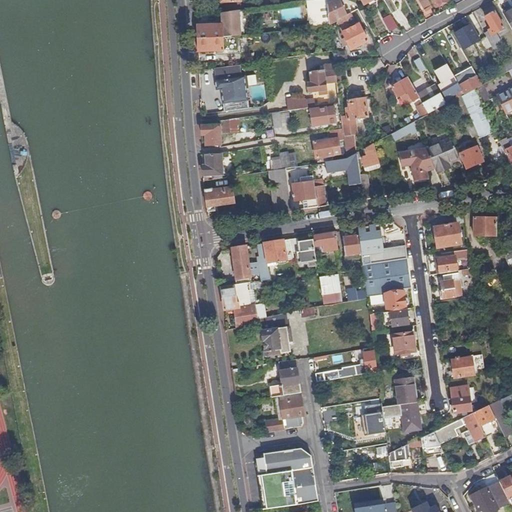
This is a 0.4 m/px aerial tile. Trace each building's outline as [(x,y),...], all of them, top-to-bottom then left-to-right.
[(327,0),(311,0),(308,1),(311,27),(330,24),(328,5),(327,0)] [(328,5),(330,24),(337,20),(338,20),(338,19),(347,14),(340,0),(338,1),(328,5)] [(418,0),(425,11),(432,7),(428,0),(418,0)] [(223,25),(198,26),(198,39),(237,37),(241,37),(241,10),(222,13),(223,25)] [(356,23),(351,13),(346,16),(338,20),(337,20),(338,22),(343,30),(356,23)] [(492,34),(486,37),(487,38),(492,48),(497,45),(493,36),(505,30),(496,13),(486,19),(492,30),(490,32),(492,34)] [(390,33),(400,27),(392,14),(382,19),(390,33)] [(360,24),(344,33),(353,50),(369,41),(360,24)] [(464,51),(481,41),(472,26),(456,35),(464,51)] [(237,37),(198,39),(199,52),(238,51),(237,37)] [(492,48),(487,38),(481,41),(486,51),(492,48)] [(422,43),(415,47),(421,58),(428,54),(422,43)] [(511,58),(502,64),(505,69),(507,73),(511,70),(511,58)] [(429,73),(422,60),(416,64),(423,77),(429,73)] [(472,68),(455,78),(462,91),(465,96),(475,90),(482,87),(483,86),(472,68)] [(496,74),(498,78),(507,73),(505,69),(496,74)] [(337,79),(336,70),(310,73),(311,83),(308,84),(309,94),(319,92),(320,96),(328,95),(326,81),(337,79)] [(249,85),(258,85),(258,75),(249,75),(249,85)] [(245,76),(215,80),(217,90),(222,89),(224,104),(225,104),(226,112),(249,109),(248,101),(249,100),(245,76)] [(462,91),(455,78),(439,87),(447,100),(462,91)] [(419,98),(409,79),(393,88),(399,98),(408,93),(413,102),(419,98)] [(482,87),(475,90),(482,103),(489,100),(482,87)] [(511,87),(496,96),(506,115),(511,111),(511,87)] [(429,94),(420,99),(424,106),(430,115),(439,110),(448,105),(438,89),(433,92),(436,97),(432,100),(429,94)] [(463,97),(480,138),(495,132),(482,103),(475,90),(465,96),(463,97)] [(359,101),(366,100),(366,92),(348,94),(349,102),(352,102),(352,101),(359,100),(359,101)] [(287,100),(289,112),(308,109),(308,101),(297,98),(287,100)] [(347,160),(354,156),(351,137),(358,136),(356,120),(369,119),(366,100),(359,101),(359,100),(352,101),(352,102),(349,102),(349,109),(341,110),(343,130),(345,139),(347,160)] [(417,110),(423,119),(430,115),(424,106),(417,110)] [(333,107),(311,111),(313,127),(335,124),(333,107)] [(281,113),(274,114),(273,114),(276,130),(284,128),(281,113)] [(220,121),(201,124),(202,136),(205,136),(206,146),(221,145),(220,121)] [(396,133),(392,135),(396,142),(411,134),(413,136),(419,133),(415,123),(396,133)] [(338,140),(345,139),(343,130),(328,132),(329,141),(315,143),(317,159),(340,155),(338,140)] [(427,150),(436,171),(437,170),(439,175),(448,171),(446,166),(451,164),(461,160),(452,140),(427,150)] [(500,143),(504,152),(507,151),(511,163),(511,141),(506,144),(504,141),(500,143)] [(358,158),(359,160),(362,159),(365,168),(380,164),(374,145),(358,154),(358,158)] [(468,170),(484,163),(477,147),(471,149),(470,148),(467,149),(467,151),(461,154),(468,170)] [(428,173),(436,171),(427,150),(420,153),(420,151),(401,154),(403,168),(412,167),(414,183),(430,180),(428,173)] [(288,152),(280,154),(283,169),(286,169),(291,168),(288,152)] [(353,159),(358,158),(358,154),(354,156),(347,160),(326,163),(327,174),(355,170),(353,159)] [(207,166),(203,166),(204,176),(222,175),(222,156),(206,156),(207,166)] [(511,170),(504,157),(497,160),(503,174),(511,170)] [(275,215),(292,212),(286,169),(283,169),(270,171),(275,215)] [(361,177),(364,201),(372,200),(368,176),(361,177)] [(308,210),(317,208),(315,188),(314,182),(301,184),(292,185),(294,202),(303,201),(304,204),(307,204),(308,210)] [(317,208),(327,207),(324,187),(315,188),(317,208)] [(206,195),(208,212),(216,211),(215,206),(235,203),(233,191),(214,194),(213,189),(205,190),(206,195)] [(474,237),(487,237),(497,237),(497,218),(474,219),(474,237)] [(461,244),(458,224),(450,226),(450,225),(435,228),(438,248),(461,244)] [(362,253),(384,250),(380,226),(358,229),(359,236),(362,253)] [(325,252),(339,250),(337,233),(325,235),(314,237),(316,248),(319,247),(324,246),(325,252)] [(348,256),(362,255),(362,253),(359,236),(341,238),(343,257),(344,257),(345,261),(349,261),(348,256)] [(292,240),(294,254),(298,254),(299,264),(317,262),(314,240),(299,243),(299,239),(292,240)] [(268,264),(295,260),(294,254),(292,240),(284,241),(265,244),(268,263),(268,264)] [(265,244),(259,245),(262,263),(268,263),(265,244)] [(247,247),(233,249),(237,282),(252,280),(247,247)] [(363,266),(408,260),(407,247),(384,250),(362,253),(362,255),(363,266)] [(511,249),(503,249),(511,268),(511,249)] [(438,260),(440,275),(457,272),(456,263),(459,263),(458,257),(438,260)] [(365,278),(410,271),(408,260),(363,266),(365,278)] [(405,292),(412,291),(410,271),(365,278),(369,299),(369,306),(379,304),(379,301),(386,300),(386,295),(405,292)] [(303,281),(302,275),(297,275),(293,276),(295,283),(303,281)] [(341,292),(338,275),(320,278),(323,296),(341,292)] [(456,298),(453,282),(442,283),(442,291),(440,292),(441,300),(456,298)] [(224,300),(225,310),(225,311),(235,309),(238,328),(259,325),(257,310),(262,309),(262,305),(249,307),(245,284),(222,287),(222,288),(224,300)] [(357,301),(367,299),(365,292),(356,294),(357,298),(357,301)] [(407,308),(405,292),(386,295),(386,300),(388,310),(407,308)] [(301,311),(309,309),(307,298),(298,298),(301,311)] [(315,315),(314,308),(309,309),(301,311),(302,318),(315,315)] [(408,311),(385,314),(387,326),(393,325),(394,327),(405,325),(404,320),(409,319),(408,311)] [(260,320),(262,325),(264,342),(265,343),(267,357),(290,352),(287,327),(285,328),(284,314),(260,320)] [(415,352),(413,333),(394,335),(397,355),(415,352)] [(347,372),(348,378),(378,372),(377,366),(375,348),(356,351),(357,355),(365,354),(367,370),(352,373),(347,372)] [(455,379),(475,376),(474,374),(474,370),(481,369),(484,369),(482,356),(471,357),(472,358),(452,361),(455,379)] [(301,393),(296,361),(279,363),(283,387),(271,389),(273,398),(279,397),(301,393)] [(324,374),(325,382),(340,379),(338,371),(324,374)] [(316,375),(317,383),(325,382),(324,374),(316,375)] [(396,381),(399,406),(418,403),(414,378),(396,381)] [(471,403),(469,389),(469,387),(452,389),(455,413),(475,410),(474,406),(471,406),(471,403)] [(305,417),(301,393),(279,397),(283,419),(285,429),(302,427),(305,422),(304,417),(305,417)] [(496,419),(505,438),(511,434),(511,428),(500,401),(490,406),(496,419)] [(399,406),(383,408),(384,419),(403,416),(405,433),(422,431),(418,403),(399,406)] [(382,404),(378,405),(379,413),(366,415),(369,435),(386,433),(384,419),(383,408),(382,404)] [(474,414),(480,427),(496,419),(490,406),(474,414)] [(476,443),(486,438),(480,427),(474,414),(464,419),(467,424),(476,443)] [(265,422),(267,433),(282,431),(280,419),(265,422)] [(455,430),(467,424),(464,419),(434,433),(440,445),(458,436),(455,430)] [(389,455),(391,469),(404,466),(403,462),(411,460),(409,449),(421,446),(426,456),(442,449),(440,445),(434,433),(389,455)] [(258,465),(265,510),(319,502),(312,457),(302,449),(265,455),(258,465)] [(511,478),(511,477),(500,482),(507,498),(511,495),(511,478)] [(507,498),(500,482),(488,488),(472,496),(479,511),(493,511),(499,510),(496,504),(507,498)] [(426,492),(406,495),(408,505),(428,501),(426,492)] [(397,511),(397,500),(355,503),(355,511),(397,511)] [(444,511),(442,505),(434,508),(431,501),(413,509),(413,511),(444,511)]
